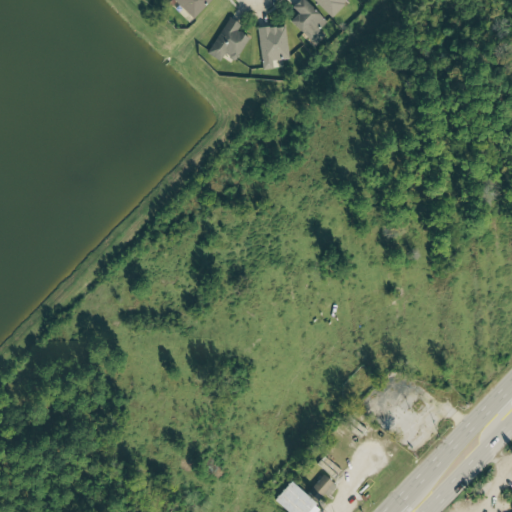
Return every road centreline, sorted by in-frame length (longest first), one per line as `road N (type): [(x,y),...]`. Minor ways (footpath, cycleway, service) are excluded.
road 1 (primary): [(511,383),(401,497)]
road 2 (primary): [(426,511),(511,423)]
